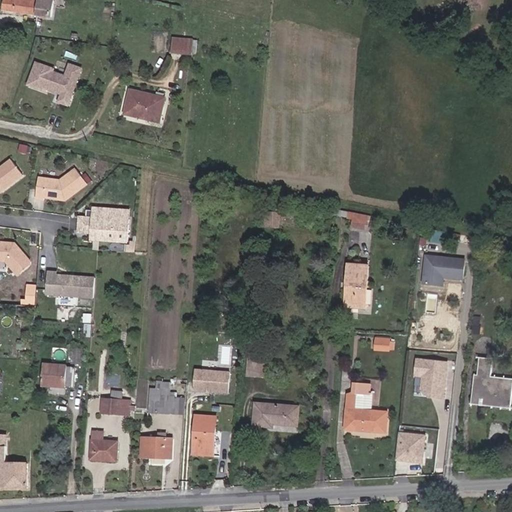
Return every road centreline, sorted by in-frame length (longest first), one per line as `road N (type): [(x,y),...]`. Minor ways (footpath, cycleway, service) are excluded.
road 1 (residential): [(0,511),(511,480)]
road 2 (unknown): [(321,490),(341,265),(360,239)]
road 3 (unknown): [(447,483),(473,266)]
